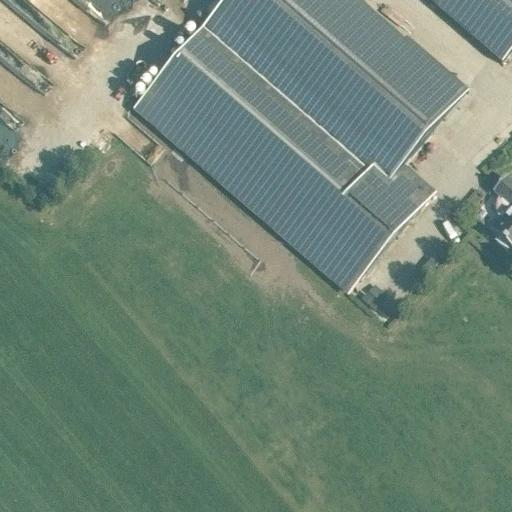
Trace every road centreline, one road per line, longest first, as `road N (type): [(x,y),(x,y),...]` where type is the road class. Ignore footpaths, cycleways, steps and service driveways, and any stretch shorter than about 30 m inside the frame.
road 1 (unknown): [(200,0),(58,142)]
road 2 (unknown): [(511,95),(407,0)]
